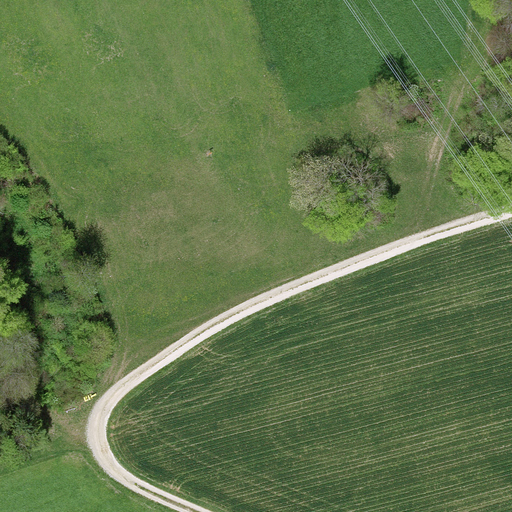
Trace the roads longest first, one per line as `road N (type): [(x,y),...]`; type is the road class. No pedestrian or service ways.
road 1 (track): [(511,210),(249,308),(115,396),(103,408),(100,441)]
road 2 (track): [(100,441),(114,469),(200,511)]
